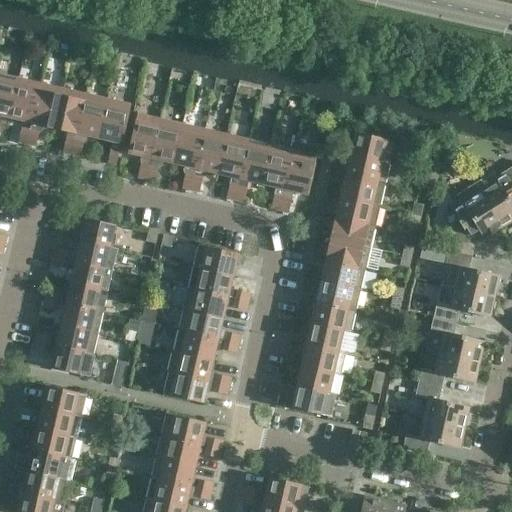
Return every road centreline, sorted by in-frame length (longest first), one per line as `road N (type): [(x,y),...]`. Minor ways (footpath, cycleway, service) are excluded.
road 1 (residential): [(239,433),(278,228),(118,191),(96,199),(34,184)]
road 2 (residential): [(479,488),(239,433)]
road 3 (residential): [(0,338),(34,184)]
road 4 (residential): [(479,488),(511,350)]
